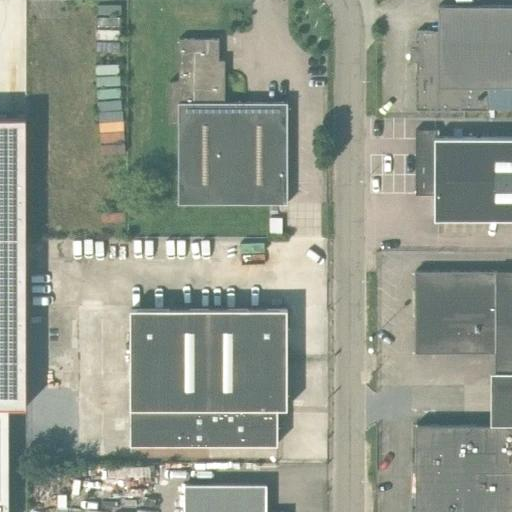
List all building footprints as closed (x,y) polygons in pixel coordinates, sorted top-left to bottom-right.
[(416,109),(488,109),(488,87),(511,86),(511,6),(438,6),(438,32),(416,31),(416,109)] [(178,124),(178,202),(267,203),(287,203),(287,103),(225,102),(225,73),(219,73),(219,39),(179,39),(179,81),(171,82),(170,123),(178,124)] [(0,511),(9,511),(10,406),(27,406),(27,116),(0,116),(0,511)] [(434,219),(497,219),(511,219),(511,137),(436,138),(436,129),(415,129),(415,195),(435,194),(434,219)] [(511,511),(511,270),(435,271),(415,271),(415,353),(495,352),(495,425),(415,425),(415,511),(511,511)] [(131,431),(131,444),(277,443),(277,407),(287,407),(287,309),(267,309),(130,308),(131,419),(114,419),(114,431),(131,431)] [(266,511),(266,484),(185,484),(184,511),(266,511)]
